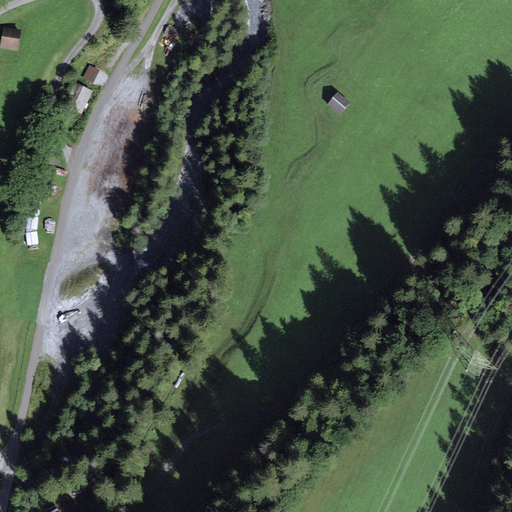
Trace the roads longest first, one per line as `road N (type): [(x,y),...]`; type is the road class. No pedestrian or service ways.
road 1 (track): [(123,511),(189,439),(289,395),(511,135)]
road 2 (residential): [(75,164),(10,473)]
road 3 (track): [(75,164),(89,189),(108,191),(121,182),(152,50),(179,0)]
road 4 (unclassified): [(95,0),(96,24),(46,108),(52,134),(75,164)]
road 5 (residential): [(75,164),(161,0)]
road 6 (track): [(511,395),(493,422),(464,511)]
